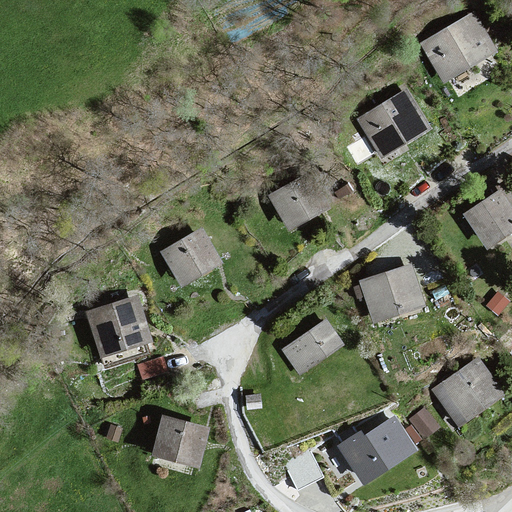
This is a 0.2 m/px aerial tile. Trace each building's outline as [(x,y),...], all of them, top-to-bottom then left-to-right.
[(473,15),(417,48),(439,88),(498,54),(473,15)] [(404,93),(354,122),(380,164),(430,132),(404,93)] [(306,177),(270,200),(293,234),(329,211),(306,177)] [(511,202),(503,189),(465,214),(488,250),(511,234),(511,202)] [(202,232),(161,256),(181,291),(224,268),(202,232)] [(412,267),(359,282),(370,324),(425,308),(412,267)] [(138,298),(84,316),(98,361),(154,343),(138,298)] [(324,324),(277,357),(295,381),(342,350),(324,324)] [(480,357),(432,392),(459,430),(508,395),(480,357)] [(357,430),(338,442),(362,479),(414,445),(393,414),(365,433),(357,430)] [(162,416),(152,459),(200,472),(209,431),(162,416)] [(287,459),(297,483),(322,473),(312,449),(287,459)]
